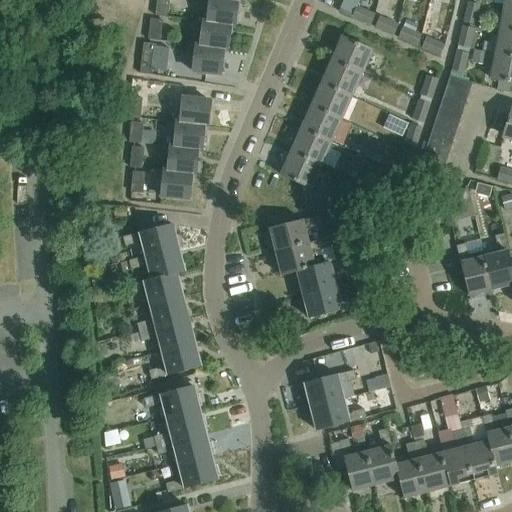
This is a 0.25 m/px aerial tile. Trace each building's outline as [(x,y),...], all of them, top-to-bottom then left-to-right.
[(169,0),(157,0),(156,17),(167,18),(169,0)] [(235,28),(238,3),(214,0),(213,0),(209,0),(207,23),(207,25),(231,28),(235,28)] [(480,6),(467,3),(463,23),(476,26),(480,6)] [(501,31),(511,33),(511,7),(506,7),(501,31)] [(375,16),(357,8),(352,20),(370,28),(375,16)] [(399,26),(380,18),(375,30),(394,37),(399,26)] [(162,22),(151,21),(149,41),(160,42),(162,22)] [(200,49),(224,51),(228,52),(231,28),(207,25),(207,23),(203,23),(200,47),(200,49)] [(474,30),(462,27),(457,47),(470,50),(474,30)] [(422,37),(403,28),(398,39),(417,48),(422,37)] [(496,56),(511,58),(511,33),(501,31),(496,56)] [(445,46),(427,38),(422,50),(439,58),(445,46)] [(343,39),(333,62),(361,75),(371,52),(343,39)] [(155,46),(144,45),(141,65),(153,66),(155,46)] [(221,76),(224,51),(200,49),(200,47),(196,47),(193,73),(221,76)] [(469,56),(456,53),(451,72),(464,76),(469,56)] [(511,84),(511,58),(496,56),(492,81),(511,84)] [(333,62),(323,85),(351,98),(361,75),(333,62)] [(447,86),(468,93),(471,84),(450,77),(447,86)] [(323,85),(313,108),(341,121),(351,98),(323,85)] [(465,102),(468,93),(447,86),(444,96),(465,102)] [(441,105),(462,112),(465,102),(444,96),(441,105)] [(142,100),(131,99),(129,119),(141,120),(142,100)] [(181,126),(205,128),(209,128),(211,102),(183,100),(181,124),(181,126)] [(438,114),(459,121),(462,112),(441,105),(438,114)] [(313,108),(303,131),(330,143),(341,121),(313,108)] [(511,140),(511,108),(503,138),(511,140)] [(456,130),(459,121),(438,114),(435,123),(456,130)] [(395,115),(388,131),(407,139),(414,123),(395,115)] [(432,132),(453,139),(456,130),(435,123),(432,132)] [(142,125),(131,124),(130,144),(141,145),(142,125)] [(174,150),(199,152),(203,153),(205,128),(181,126),(181,124),(176,124),(174,148),(174,150)] [(320,166),(330,143),(303,131),(292,154),(320,166)] [(429,141),(450,148),(453,139),(432,132),(429,141)] [(426,151),(447,157),(450,148),(429,141),(426,151)] [(168,174),(193,176),(197,176),(199,152),(174,150),(174,148),(171,148),(168,172),(168,174)] [(144,149),(132,149),(131,169),(142,170),(144,149)] [(447,157),(426,151),(423,160),(445,166),(447,157)] [(310,189),(320,166),(292,154),(282,177),(310,189)] [(511,172),(500,169),(497,181),(511,185),(511,172)] [(168,174),(168,172),(164,172),(162,198),(191,201),(193,176),(168,174)] [(145,174),(133,173),(131,193),(143,194),(145,174)] [(474,217),(467,188),(450,221),(450,223),(474,217)] [(511,209),(511,196),(500,199),(504,212),(511,209)] [(127,209),(115,208),(115,218),(127,219),(127,209)] [(309,246),(309,244),(305,231),(322,226),(320,218),(270,230),(276,254),(309,246)] [(142,243),(146,258),(180,250),(174,226),(123,239),(125,248),(142,243)] [(483,258),(492,292),(511,286),(511,263),(505,235),(496,237),(500,254),(483,258)] [(276,254),(282,278),(298,274),(315,270),(314,268),(326,265),(322,251),(328,249),(325,240),(309,244),(309,246),(276,254)] [(492,292),(483,258),(470,261),(466,245),(456,248),(468,298),(492,292)] [(148,267),(151,280),(152,282),(178,275),(186,273),(180,250),(146,258),(129,262),(131,271),(148,267)] [(298,274),(304,297),(337,289),(333,274),(350,269),(347,259),(326,265),(314,268),(315,270),(298,274)] [(147,291),(150,304),(183,295),(178,275),(152,282),(151,280),(127,286),(129,296),(147,291)] [(337,289),(304,297),(310,320),(360,307),(357,299),(340,303),(337,289)] [(189,320),(183,295),(150,304),(154,320),(137,325),(140,334),(189,320)] [(195,343),(189,320),(140,334),(142,343),(159,338),(162,351),(195,343)] [(195,343),(162,351),(167,368),(150,372),(152,381),(202,368),(195,343)] [(312,409),(345,401),(341,386),(358,381),(356,372),(306,386),(312,409)] [(164,405),(168,419),(201,411),(195,387),(145,400),(147,410),(164,405)] [(400,399),(368,407),(371,419),(403,412),(400,399)] [(345,401),(312,409),(318,433),(368,420),(366,411),(349,415),(345,401)] [(207,435),(201,411),(168,419),(172,434),(154,438),(157,447),(207,435)] [(490,444),(495,468),(511,463),(511,431),(511,430),(497,433),(492,416),(483,419),(488,444),(490,444)] [(365,438),(362,426),(350,429),(353,440),(365,438)] [(428,493),(451,488),(443,455),(430,459),(425,442),(421,426),(411,428),(415,444),(428,493)] [(376,486),(399,481),(401,480),(397,466),(388,431),(379,433),(383,450),(368,453),(376,486)] [(471,431),(462,433),(474,482),(497,476),(495,468),(490,444),(488,444),(475,447),(471,431)] [(112,448),(126,447),(125,432),(110,434),(112,448)] [(443,455),(451,488),(474,482),(462,433),(453,435),(457,452),(443,455)] [(180,466),(213,458),(207,435),(157,447),(159,457),(177,452),(180,466)] [(376,486),(368,453),(354,457),(350,440),(341,442),(353,492),(376,486)] [(405,499),(428,493),(415,444),(407,446),(410,464),(397,466),(401,480),(399,481),(405,499)] [(219,482),(213,458),(180,466),(184,480),(167,484),(169,494),(219,482)] [(126,478),(124,465),(109,468),(112,481),(126,478)] [(124,481),(108,485),(114,510),(130,506),(124,481)]
